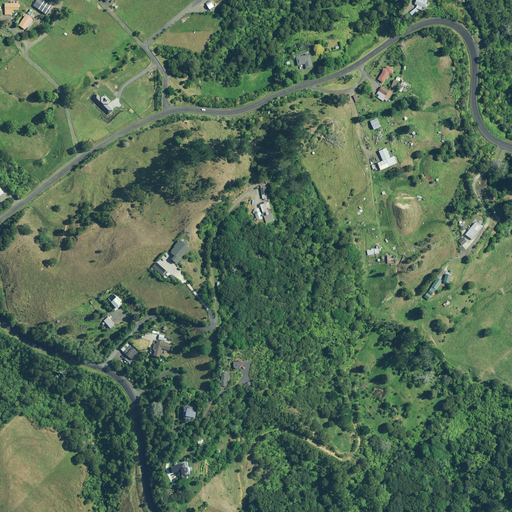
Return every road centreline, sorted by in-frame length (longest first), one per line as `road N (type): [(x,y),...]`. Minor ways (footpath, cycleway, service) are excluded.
road 1 (tertiary): [(0,218),(122,131),(172,110),(230,110),(335,76),(422,22),(449,22),(470,44),(475,112),(511,145)]
road 2 (tertiary): [(154,511),(124,385),(0,319)]
